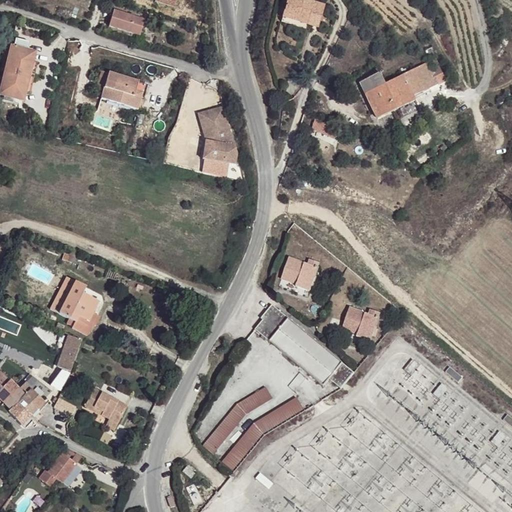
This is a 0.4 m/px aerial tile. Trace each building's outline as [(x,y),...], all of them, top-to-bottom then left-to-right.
[(318,27),(324,6),(303,0),(287,0),(282,17),(318,27)] [(144,21),(113,11),(109,27),(135,35),(137,27),(142,28),(144,21)] [(26,93),(33,62),(35,53),(25,50),(26,46),(17,44),(16,48),(11,47),(0,90),(0,100),(3,101),(12,103),(13,99),(23,101),(26,93)] [(33,62),(26,93),(30,94),(38,62),(33,62)] [(412,97),(445,81),(438,66),(430,70),(426,63),(402,75),(412,97)] [(108,74),(102,72),(97,88),(103,91),(101,99),(137,110),(142,93),(145,94),(148,85),(109,73),(108,74)] [(384,84),(379,73),(360,82),(365,94),(384,84)] [(377,119),(414,101),(412,97),(402,75),(384,84),(365,94),(377,119)] [(339,88),(343,79),(337,77),(333,85),(339,88)] [(235,165),(237,155),(223,107),(197,114),(205,141),(202,160),(235,165)] [(336,135),(339,129),(315,118),(312,124),(336,135)] [(134,129),(121,127),(118,142),(129,144),(130,137),(133,138),(134,129)] [(77,255),(70,252),(67,261),(74,264),(77,255)] [(315,278),(319,268),(318,268),(319,263),(309,260),(308,265),(289,258),(281,280),(296,285),(296,287),(309,292),(314,278),(315,278)] [(86,288),(75,282),(58,314),(69,319),(66,324),(72,327),(71,328),(86,336),(92,325),(97,316),(93,314),(87,311),(93,299),(83,294),(86,288)] [(87,311),(93,314),(99,303),(93,299),(87,311)] [(353,373),(272,305),(261,319),(263,320),(255,330),(323,387),(329,379),(340,388),(353,373)] [(376,328),(379,318),(378,318),(380,313),(370,310),(368,315),(349,309),(342,330),(357,335),(356,337),(370,342),(375,328),(376,328)] [(57,367),(70,371),(81,341),(68,336),(57,367)] [(419,365),(413,360),(404,370),(411,375),(419,365)] [(463,378),(450,367),(445,373),(458,383),(463,378)] [(60,391),(70,374),(62,371),(50,386),(60,391)] [(0,399),(4,404),(18,389),(10,381),(0,372),(0,399)] [(4,404),(11,410),(18,404),(30,416),(37,409),(38,410),(44,403),(24,383),(18,389),(4,404)] [(448,389),(442,384),(433,394),(439,399),(448,389)] [(246,415),(273,399),(266,388),(237,405),(203,447),(213,455),(246,415)] [(94,389),(85,407),(109,420),(117,425),(127,406),(94,389)] [(55,405),(54,407),(71,416),(75,408),(58,400),(55,398),(53,403),(55,405)] [(263,434),(304,409),(297,398),(254,424),(222,463),(232,471),(263,434)] [(9,413),(21,425),(26,429),(35,420),(30,416),(18,404),(11,410),(9,413)] [(511,418),(507,415),(503,420),(511,427),(511,418)] [(117,425),(109,420),(105,427),(114,431),(117,425)] [(497,447),(505,437),(499,432),(491,442),(497,447)] [(70,451),(66,449),(47,473),(45,471),(39,479),(49,487),(55,479),(61,484),(62,482),(75,466),(76,465),(71,461),(65,457),(70,451)] [(81,457),(76,454),(71,461),(76,465),(81,457)] [(75,466),(62,482),(68,487),(80,471),(75,466)] [(195,474),(187,467),(183,472),(191,478),(195,474)] [(273,484),(260,474),(256,479),(269,490),(273,484)]
